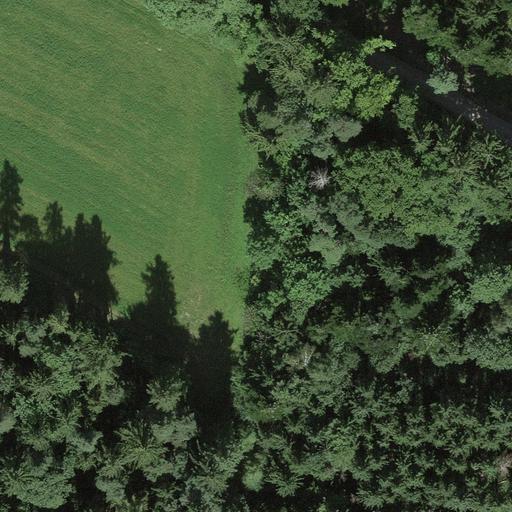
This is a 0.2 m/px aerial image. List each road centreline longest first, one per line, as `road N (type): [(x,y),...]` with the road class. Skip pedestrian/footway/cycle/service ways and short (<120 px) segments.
road 1 (track): [(237,364),(0,249)]
road 2 (track): [(511,147),(448,111),(299,0)]
